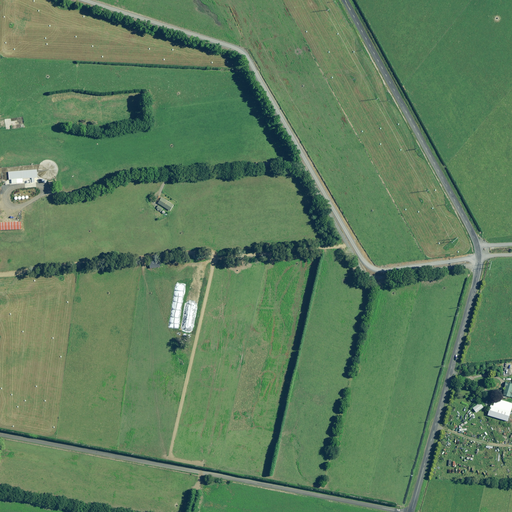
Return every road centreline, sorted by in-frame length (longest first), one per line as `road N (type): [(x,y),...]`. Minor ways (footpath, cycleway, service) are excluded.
road 1 (unclassified): [(345,0),(478,251),(411,511)]
road 2 (unknown): [(477,256),(376,243),(250,38),(131,0)]
